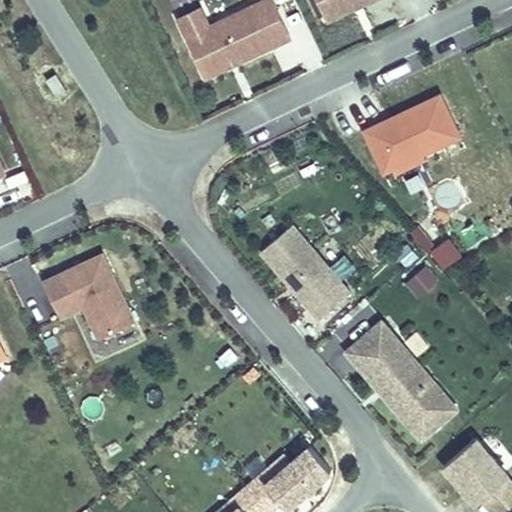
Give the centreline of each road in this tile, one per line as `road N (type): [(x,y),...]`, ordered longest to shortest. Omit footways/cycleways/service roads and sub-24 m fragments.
road 1 (residential): [(145,165),(393,468)]
road 2 (residential): [(500,0),(145,165)]
road 3 (residential): [(41,0),(145,165)]
road 4 (residential): [(145,165),(0,233)]
